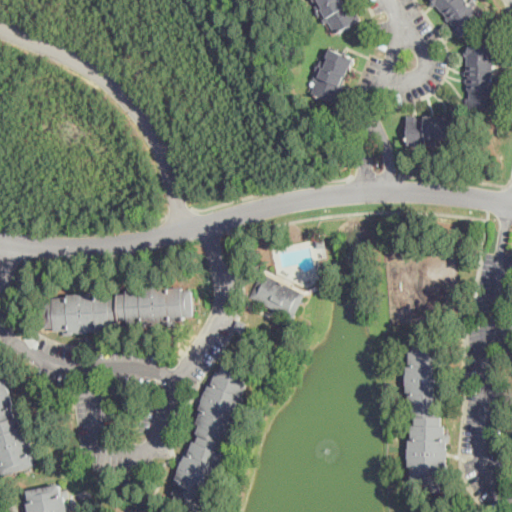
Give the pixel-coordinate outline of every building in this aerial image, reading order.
[(314,0),(334,34),(362,19),(351,0),(314,0)] [(432,0),(462,37),(486,18),(471,0),(432,0)] [(468,108),(496,107),(496,47),(468,47),(468,108)] [(329,48),(313,94),(339,103),(355,57),(329,48)] [(407,115),(407,140),(460,140),(460,115),(407,115)] [(306,291),(262,271),(251,297),(295,317),(306,291)] [(195,321),(193,286),(45,295),(47,328),(195,321)] [(446,483),(446,340),(409,340),(409,483),(446,483)] [(206,511),(251,370),(216,359),(171,502),(206,511)] [(8,368),(0,370),(0,476),(37,466),(8,368)] [(30,511),(72,511),(67,482),(27,489),(30,511)] [(466,511),(445,501),(439,511),(466,511)]
